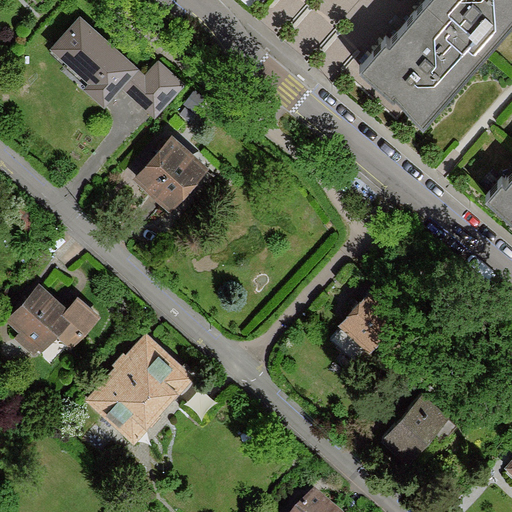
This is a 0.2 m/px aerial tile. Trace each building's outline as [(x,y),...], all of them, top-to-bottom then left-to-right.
[(486,50),(428,0),(424,0),(391,38),(387,35),(360,66),(394,95),(397,93),(424,121),(486,50)] [(511,0),(428,0),(486,50),(511,20),(511,0)] [(81,18),(56,46),(95,81),(90,86),(105,100),(135,67),(81,18)] [(160,61),(140,83),(164,105),(184,83),(160,61)] [(175,140),(140,178),(169,202),(202,166),(175,140)] [(511,173),(506,180),(503,176),(487,195),(511,217),(511,173)] [(41,289),(15,318),(27,328),(19,336),(52,364),(97,314),(79,299),(66,312),(41,289)] [(372,294),(346,321),(371,343),(395,317),(372,294)] [(188,374),(147,338),(94,397),(135,433),(188,374)] [(423,391),(383,436),(410,459),(449,415),(423,391)] [(332,511),(316,497),(301,511),(332,511)]
